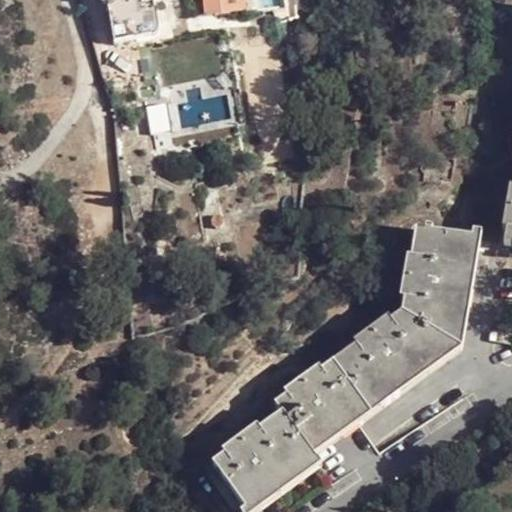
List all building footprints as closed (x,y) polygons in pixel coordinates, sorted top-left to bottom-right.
[(103,0),(104,4),(109,4),(116,44),(155,36),(159,32),(161,28),(155,0),(103,0)] [(239,89),(228,29),(169,39),(180,99),(239,89)] [(302,165),(308,175),(318,167),(313,159),(303,164),(302,165)] [(278,401),(284,412),(312,450),(455,349),(474,240),(417,229),(402,312),(278,401)] [(312,450),(284,412),(215,461),(248,510),(319,460),(312,450)]
